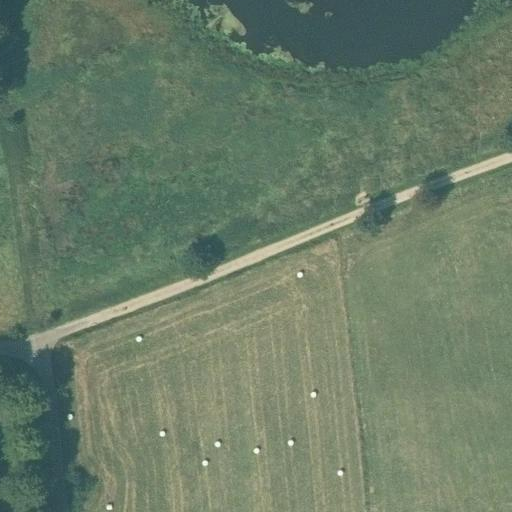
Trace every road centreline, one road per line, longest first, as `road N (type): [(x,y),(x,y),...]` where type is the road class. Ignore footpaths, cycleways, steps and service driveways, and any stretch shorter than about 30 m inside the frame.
road 1 (track): [(0,351),(511,159)]
road 2 (residential): [(66,511),(48,339)]
